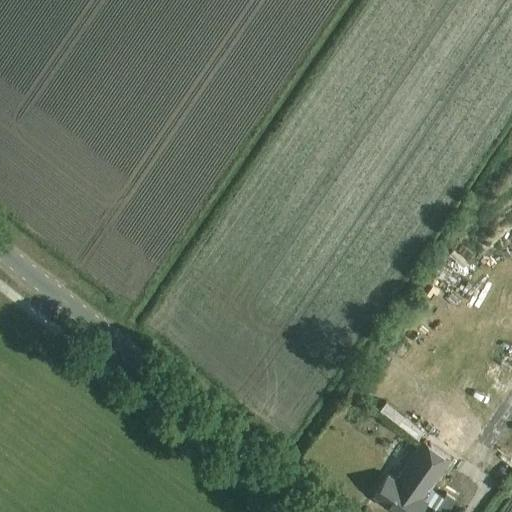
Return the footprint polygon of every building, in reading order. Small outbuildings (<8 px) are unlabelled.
[(450,408),(430,434),(462,458),(481,432),(468,422),(450,408)] [(387,471),(409,441),(390,427),(368,457),(387,471)] [(431,487),(446,465),(419,446),(395,480),(388,476),(375,495),(400,511),(418,511),(426,501),(423,499),(431,487)] [(472,473),(459,488),(470,498),(484,482),(472,473)] [(444,495),(431,487),(423,499),(426,501),(437,508),(434,511),(447,511),(455,499),(446,493),(444,495)] [(456,511),(463,511),(470,498),(459,492),(450,509),(456,511)]
